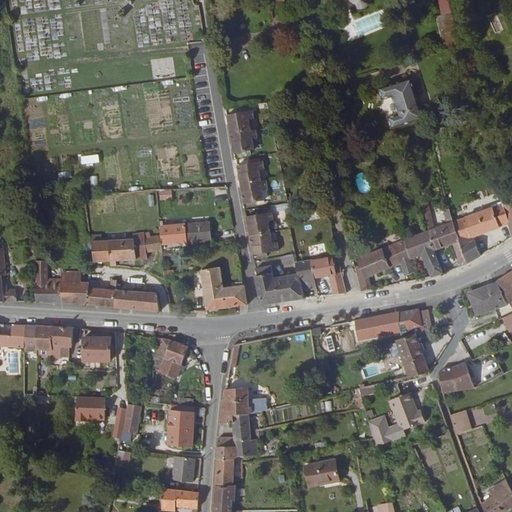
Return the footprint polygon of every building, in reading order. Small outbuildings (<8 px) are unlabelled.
[(349,0),(355,7),(358,9),(363,9),(367,6),(368,2),(367,0),(349,0)] [(446,0),(437,0),(442,15),(445,29),(454,27),(446,0)] [(497,12),(489,14),(493,31),(501,29),(497,12)] [(445,29),(442,15),(436,17),(443,46),(450,45),(457,43),(454,27),(445,29)] [(235,50),(249,46),(247,34),(232,37),(235,50)] [(408,79),(376,89),(380,101),(390,97),(396,115),(386,118),(389,130),(421,119),(408,79)] [(230,135),(250,132),(248,121),(253,120),(251,112),(227,116),(230,135)] [(257,140),(255,131),(250,132),(230,135),(233,154),(235,154),(253,150),(252,141),(257,140)] [(98,154),(81,156),(81,164),(99,162),(98,154)] [(237,167),(241,186),(261,182),(259,171),(264,171),(263,162),(237,167)] [(355,181),(361,190),(368,186),(361,176),(355,181)] [(268,191),(266,181),(261,182),(241,186),(244,205),(264,202),(262,191),(268,191)] [(214,190),(216,200),(228,199),(226,188),(214,190)] [(159,198),(172,198),(171,189),(158,189),(159,198)] [(147,207),(146,195),(138,196),(139,207),(147,207)] [(511,223),(504,203),(503,199),(498,200),(499,204),(458,218),(458,215),(455,216),(456,218),(469,262),(483,254),(477,235),(511,223)] [(428,201),(421,203),(427,226),(434,224),(428,201)] [(294,202),(286,204),(290,221),(292,220),(298,218),(294,202)] [(247,218),(250,237),(270,233),(268,222),(273,222),(272,214),(247,218)] [(469,262),(456,218),(446,221),(447,224),(433,229),(439,248),(457,242),(464,265),(469,262)] [(210,242),(210,224),(185,225),(186,243),(210,242)] [(439,248),(433,229),(409,238),(407,238),(413,257),(426,252),(432,275),(445,271),(439,248)] [(147,249),(162,248),(161,237),(146,237),(146,231),(135,232),(135,238),(137,260),(148,260),(147,249)] [(270,233),(250,237),(254,256),(279,252),(277,243),(272,244),(270,233)] [(110,239),(111,262),(111,266),(118,266),(118,261),(137,260),(135,238),(110,239)] [(394,267),(393,264),(413,257),(407,238),(359,255),(361,261),(356,263),(362,288),(372,286),(369,273),(382,268),(383,271),(394,267)] [(96,262),(111,262),(110,239),(94,240),(96,262)] [(7,275),(5,248),(0,248),(0,303),(2,303),(17,302),(16,290),(8,291),(7,281),(3,281),(3,275),(7,275)] [(299,261),(298,253),(286,256),(287,263),(299,261)] [(311,259),(315,278),(329,275),(333,293),(346,291),(337,254),(311,259)] [(315,278),(311,259),(300,262),(302,274),(276,278),(281,303),(305,299),(303,291),(317,289),(315,278)] [(39,303),(64,304),(64,281),(54,280),(54,285),(49,284),(48,263),(38,264),(39,303)] [(261,306),(281,303),(276,278),(274,266),(257,269),(258,276),(255,277),(256,282),(261,306)] [(227,291),(223,271),(202,274),(208,310),(247,306),(245,289),(227,291)] [(499,280),(502,284),(503,289),(504,289),(511,302),(511,271),(499,279),(499,280)] [(116,308),(117,291),(117,282),(111,281),(111,291),(95,289),(95,284),(83,283),(82,279),(86,279),(85,273),(81,273),(64,273),(64,281),(64,304),(116,308)] [(503,289),(502,284),(499,280),(471,292),(472,297),(475,303),(479,313),(480,312),(509,304),(503,289)] [(161,312),(158,294),(117,291),(116,308),(161,312)] [(421,310),(421,306),(396,310),(401,333),(402,340),(418,335),(435,328),(430,308),(421,310)] [(401,333),(396,310),(367,316),(371,337),(401,333)] [(361,337),(371,337),(367,316),(357,318),(361,337)] [(0,347),(28,348),(28,326),(16,326),(16,337),(0,336),(0,347)] [(28,326),(28,348),(29,350),(39,351),(38,327),(28,326)] [(314,334),(323,332),(322,326),(313,328),(314,334)] [(53,352),(54,328),(38,327),(39,351),(39,361),(53,361),(53,352)] [(74,349),(75,329),(54,328),(53,352),(53,361),(62,362),(62,358),(70,358),(71,356),(71,349),(74,349)] [(421,345),(418,335),(402,340),(397,342),(398,345),(409,376),(430,371),(424,355),(428,354),(425,344),(421,345)] [(114,340),(86,339),(86,362),(113,363),(114,340)] [(161,347),(159,357),(169,360),(168,370),(184,372),(190,347),(171,341),(159,339),(158,345),(161,347)] [(168,370),(169,360),(165,377),(181,381),(184,372),(168,370)] [(467,363),(455,367),(443,370),(442,373),(444,393),(472,388),(467,363)] [(108,377),(108,386),(118,386),(118,377),(108,377)] [(378,393),(376,385),(361,388),(364,396),(378,393)] [(228,389),(223,424),(235,423),(235,417),(252,413),(261,411),(260,399),(250,400),(249,388),(228,389)] [(414,404),(415,403),(412,394),(402,399),(390,404),(400,427),(390,432),(385,419),(372,425),(376,438),(380,449),(409,437),(407,431),(428,421),(423,410),(417,412),(414,404)] [(107,396),(78,397),(78,421),(89,421),(89,417),(107,417),(107,396)] [(324,401),(326,412),(332,411),(331,400),(324,401)] [(129,406),(129,410),(129,411),(124,443),(133,444),(134,435),(139,435),(143,407),(129,406)] [(194,448),(197,408),(174,406),(170,446),(194,448)] [(457,431),(472,426),(465,408),(451,413),(457,431)] [(125,438),(129,411),(120,410),(116,436),(125,438)] [(240,447),(240,454),(260,451),(259,438),(254,439),(252,413),(235,417),(235,423),(235,438),(220,438),(219,446),(240,447)] [(330,446),(328,439),(305,443),(306,450),(330,446)] [(240,447),(219,446),(218,459),(236,459),(238,456),(240,454),(240,447)] [(197,459),(177,458),(175,481),(196,483),(197,459)] [(320,480),(339,477),(336,458),(307,463),(311,484),(321,482),(320,480)] [(217,484),(236,485),(236,481),(236,459),(218,459),(217,484)] [(497,492),(484,500),(490,511),(503,511),(503,510),(511,504),(511,483),(511,482),(507,474),(492,485),(497,492)] [(215,511),(234,511),(234,501),(238,501),(238,485),(236,485),(217,484),(215,511)] [(201,492),(166,491),(165,511),(169,511),(178,511),(178,509),(201,510),(202,492),(201,492)] [(385,511),(396,511),(393,497),(382,499),(385,511)]
